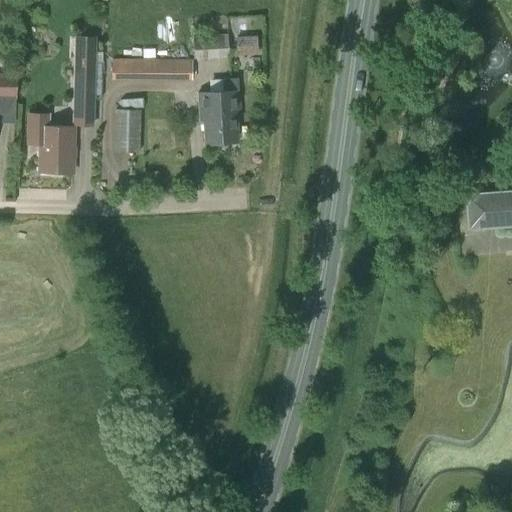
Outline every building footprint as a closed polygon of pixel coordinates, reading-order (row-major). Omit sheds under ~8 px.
[(192,36),(194,59),(228,57),(227,34),(192,36)] [(96,36),(74,36),(71,126),(94,126),(94,99),(101,99),(102,52),(95,51),(96,36)] [(235,37),(236,56),(258,55),(257,36),(235,37)] [(133,51),(133,56),(120,56),(120,59),(111,59),(111,80),(192,80),(192,59),(186,59),(186,47),(181,47),(181,40),(156,39),(156,51),(133,51)] [(16,74),(0,73),(0,98),(16,99),(16,74)] [(210,93),(198,94),(199,112),(200,122),(203,122),(205,144),(238,142),(237,115),(240,115),(238,91),(239,91),(238,78),(222,79),(223,92),(210,93)] [(114,109),(113,152),(139,152),(140,110),(114,109)] [(29,115),(29,139),(41,139),(40,173),(72,173),(73,128),(46,127),(46,116),(29,115)] [(158,192),(158,172),(157,163),(147,163),(147,172),(141,173),(140,193),(158,192)] [(511,190),(467,194),(470,230),(511,227),(511,190)]
